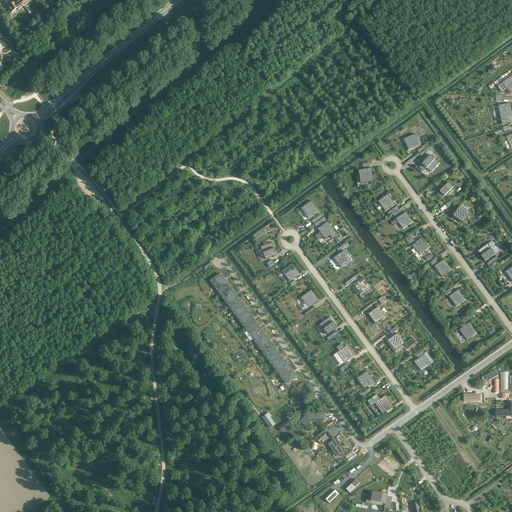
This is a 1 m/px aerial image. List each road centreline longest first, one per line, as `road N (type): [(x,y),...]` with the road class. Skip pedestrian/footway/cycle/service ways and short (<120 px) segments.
road 1 (track): [(122,216),(159,292),(152,360),(163,466),(155,511)]
road 2 (residential): [(219,262),(355,444),(393,428)]
road 3 (residential): [(294,245),(416,412)]
road 4 (residential): [(396,171),(511,331)]
road 5 (track): [(0,413),(141,311),(156,312)]
road 6 (secondary): [(55,102),(178,0)]
road 7 (track): [(120,221),(69,161),(34,139)]
